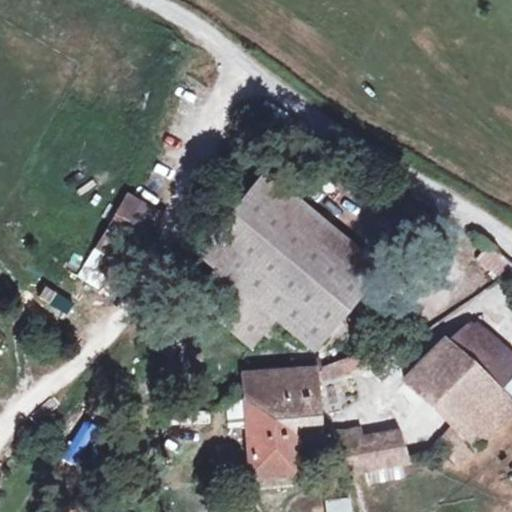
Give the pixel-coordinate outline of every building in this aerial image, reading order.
[(261,173),(193,258),(213,274),(272,322),(312,354),(380,268),(261,173)] [(94,249),(101,253),(128,269),(137,273),(152,247),(143,242),(159,212),(126,193),(94,249)] [(143,242),(152,247),(168,217),(159,212),(143,242)] [(511,269),(511,265),(485,244),(474,259),(498,280),(511,269)] [(120,283),(128,269),(101,253),(94,267),(120,283)] [(213,274),(189,303),(249,351),(272,322),(213,274)] [(511,406),(511,363),(468,321),(444,342),(511,406)] [(473,446),(511,406),(444,342),(441,340),(401,379),(451,426),(473,446)] [(366,350),(322,367),(320,368),(321,371),(322,382),(369,361),(366,350)] [(296,363),(296,373),(314,371),(321,371),(320,368),(322,367),(321,360),(296,363)] [(314,371),(296,373),(243,376),(245,401),(273,399),(274,408),(289,406),(290,424),(318,424),(318,423),(314,371)] [(252,475),(294,472),(290,424),(289,406),(274,408),(273,399),(245,401),(252,475)] [(331,430),(333,442),(363,436),(360,424),(331,430)] [(454,465),(466,453),(473,446),(451,426),(437,443),(434,446),(454,465)] [(363,436),(333,442),(339,472),(406,459),(395,430),(363,436)] [(353,511),(353,497),(325,499),(326,511),(353,511)]
